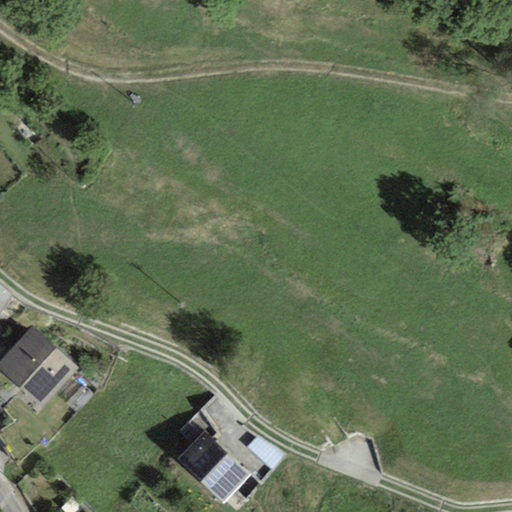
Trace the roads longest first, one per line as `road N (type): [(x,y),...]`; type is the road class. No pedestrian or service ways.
road 1 (track): [(511,101),(284,67),(114,79),(63,65),(0,28)]
road 2 (track): [(0,277),(53,311),(174,355),(247,418),(310,453)]
